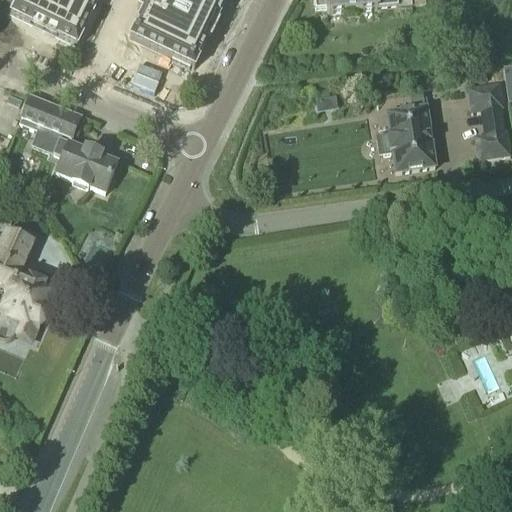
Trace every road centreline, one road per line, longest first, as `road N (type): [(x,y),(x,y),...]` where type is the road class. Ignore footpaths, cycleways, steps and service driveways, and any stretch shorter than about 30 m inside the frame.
road 1 (residential): [(511,186),(278,225),(215,220),(174,200)]
road 2 (tertiary): [(37,511),(174,200)]
road 3 (residential): [(200,148),(0,61)]
road 4 (tertiary): [(200,148),(275,0)]
